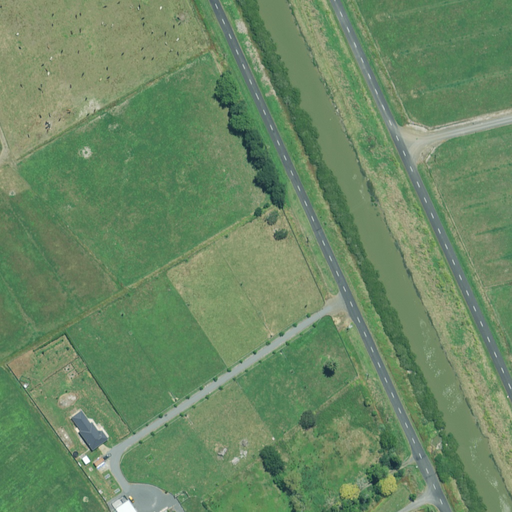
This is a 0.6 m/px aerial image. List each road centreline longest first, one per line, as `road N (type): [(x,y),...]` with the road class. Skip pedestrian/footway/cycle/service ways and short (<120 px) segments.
road 1 (unclassified): [(442,511),(209,0)]
road 2 (unclassified): [(332,0),(511,398)]
